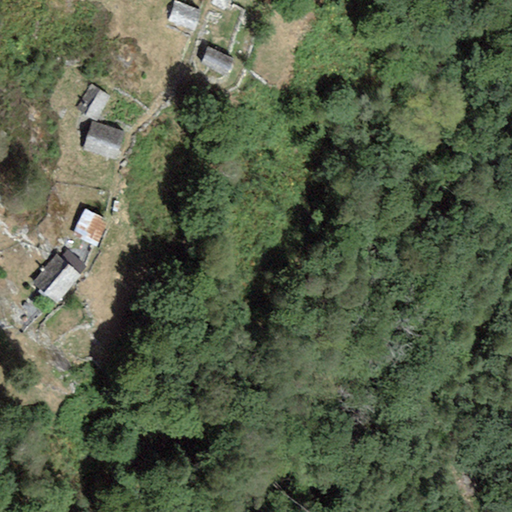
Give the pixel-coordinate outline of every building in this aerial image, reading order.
[(232,2),(229,0),(212,0),(211,3),(226,12),(232,2)] [(201,10),(174,1),(168,21),(195,30),(201,10)] [(208,46),(200,64),(226,77),(235,60),(208,46)] [(110,98),(90,85),(74,108),(94,121),(110,98)] [(90,123),(82,150),(118,161),(126,134),(90,123)] [(107,222),(85,210),(73,231),(95,243),(107,222)] [(59,258),(56,255),(31,283),(56,304),(81,276),(79,275),(86,267),(66,250),(59,258)]
